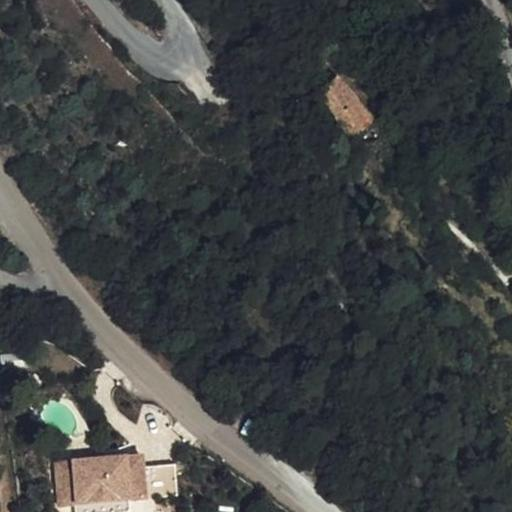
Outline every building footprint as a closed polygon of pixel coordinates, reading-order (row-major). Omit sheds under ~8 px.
[(309,103),(338,89),(332,77),(305,92),(309,103)] [(360,132),(338,89),(309,103),(316,121),(332,148),(360,132)] [(305,92),(287,103),(308,144),(316,121),(309,103),(305,92)] [(316,158),(332,148),(316,121),(308,144),(316,158)] [(55,426),(58,469),(74,468),(127,464),(176,460),(173,429),(142,432),(142,420),(55,426)] [(127,464),(74,468),(76,480),(128,476),(127,464)]
